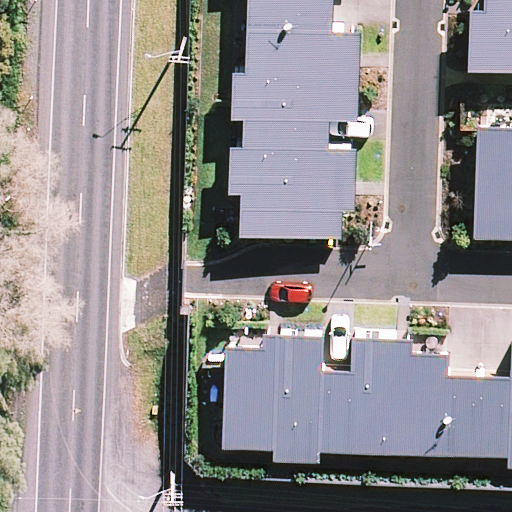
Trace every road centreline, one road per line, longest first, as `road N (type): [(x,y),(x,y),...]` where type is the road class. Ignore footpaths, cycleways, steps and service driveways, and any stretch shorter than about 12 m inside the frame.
road 1 (tertiary): [(88,0),(67,511)]
road 2 (residential): [(408,279),(417,0)]
road 3 (residential): [(408,279),(195,278)]
